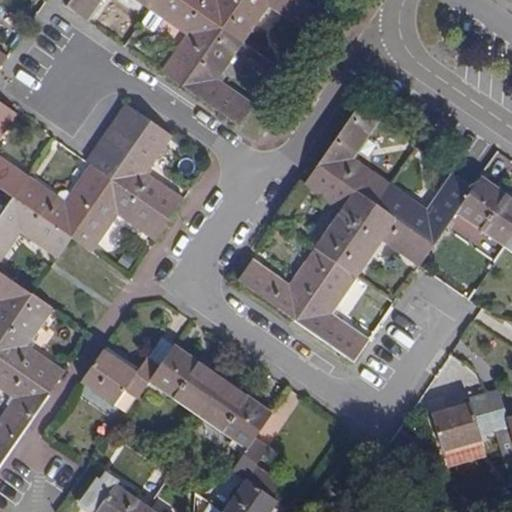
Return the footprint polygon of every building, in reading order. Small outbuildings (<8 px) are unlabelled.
[(101,0),(137,0),(150,8),(155,0),(68,0),(65,4),(88,20),(101,0)] [(186,34),(161,70),(181,84),(221,27),(182,0),(155,0),(150,8),(162,17),(186,34)] [(182,0),(221,27),(240,0),(182,0)] [(269,5),(305,31),(319,10),(305,0),(240,0),(221,27),(243,42),(269,5)] [(150,8),(140,22),(153,30),(162,17),(150,8)] [(218,77),(243,42),(221,27),(181,84),(240,125),(255,103),(218,77)] [(0,155),(0,136),(17,112),(0,100),(0,186),(14,196),(28,175),(0,155)] [(126,101),(118,113),(144,131),(152,119),(126,101)] [(353,157),(379,120),(356,105),(319,161),(377,202),(390,182),(353,157)] [(118,113),(110,125),(136,143),(144,131),(118,113)] [(148,170),(173,134),(152,119),(144,131),(136,143),(127,155),(119,166),(111,178),(169,219),(185,196),(148,170)] [(136,143),(110,125),(101,136),(127,155),(136,143)] [(127,155),(101,136),(93,148),(119,166),(127,155)] [(93,148),(85,160),(90,163),(111,178),(119,166),(93,148)] [(340,211),(315,247),(336,262),(377,202),(319,161),(302,185),(340,211)] [(64,200),(28,175),(14,196),(71,236),(111,178),(90,163),(64,200)] [(427,207),(390,182),(377,202),(435,241),(456,211),(473,185),(452,171),(427,207)] [(511,236),(511,197),(480,175),(473,185),(456,211),(506,246),(511,236)] [(117,213),(155,239),(169,219),(111,178),(71,236),(92,250),(117,213)] [(0,216),(0,260),(20,232),(57,257),(71,236),(14,196),(7,206),(0,216)] [(382,239),(418,265),(435,241),(377,202),(336,262),(357,276),(382,239)] [(290,284),(252,258),(237,280),(296,320),(336,262),(315,247),(290,284)] [(332,312),(357,276),(336,262),(296,320),(354,360),(369,337),(332,312)] [(0,338),(32,292),(0,269),(0,338)] [(28,343),(53,307),(32,292),(0,338),(0,356),(50,392),(65,369),(28,343)] [(149,379),(199,414),(224,377),(174,343),(158,365),(149,379)] [(136,369),(103,346),(80,380),(114,404),(125,389),(138,370),(136,369)] [(0,386),(14,396),(0,417),(0,440),(11,448),(50,392),(0,356),(0,386)] [(125,389),(137,396),(149,379),(158,365),(145,356),(136,369),(138,370),(125,389)] [(199,414),(247,447),(255,436),(272,411),(224,377),(199,414)] [(499,385),(483,390),(495,429),(508,425),(505,416),(509,415),(499,385)] [(481,433),(495,429),(483,390),(468,395),(470,400),(472,399),(481,433)] [(482,438),(481,433),(472,399),(470,400),(429,412),(441,450),(482,438)] [(269,446),(255,436),(247,447),(233,467),(246,476),(224,508),(229,511),(270,511),(279,499),(272,494),(283,478),(258,462),(269,446)] [(0,463),(11,448),(0,440),(0,463)] [(83,501),(96,510),(116,482),(118,477),(105,469),(83,501)] [(94,511),(142,511),(148,504),(116,482),(96,510),(94,511)]
